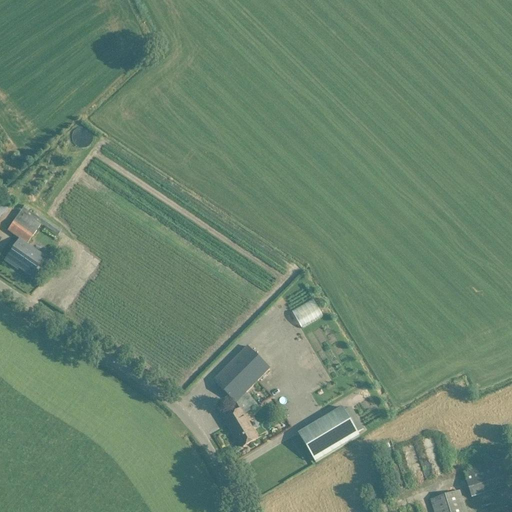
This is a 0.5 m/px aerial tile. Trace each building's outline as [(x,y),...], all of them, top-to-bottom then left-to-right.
[(17,167),(23,163),(7,141),(1,145),(17,167)] [(27,245),(33,237),(36,232),(42,224),(22,211),(16,219),(13,223),(7,231),(27,245)] [(54,225),(51,230),(61,238),(65,233),(54,225)] [(18,242),(5,261),(13,266),(14,265),(33,278),(37,272),(37,273),(38,271),(43,264),(47,259),(29,247),(28,249),(18,242)] [(67,313),(71,307),(61,300),(57,305),(67,313)] [(303,329),(324,319),(316,302),(295,312),(303,329)] [(244,448),(252,443),(258,439),(244,415),(251,411),(257,404),(246,394),(270,369),(247,347),(221,374),(214,381),(236,403),(237,403),(240,410),(224,420),(233,434),(234,433),(244,448)] [(340,409),(326,417),(298,434),(312,457),(316,463),(360,437),(344,410),(343,408),(340,409)] [(511,485),(511,463),(510,458),(464,473),(472,498),(511,485)] [(466,511),(460,491),(431,500),(434,511),(466,511)]
